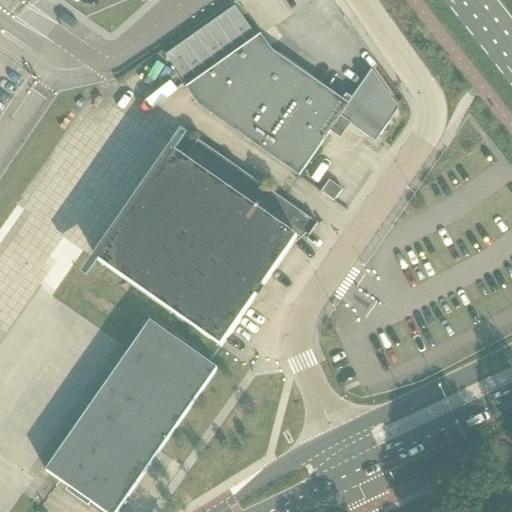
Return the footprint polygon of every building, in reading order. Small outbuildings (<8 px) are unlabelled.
[(235,8),(166,57),(186,86),(255,37),(235,8)] [(254,41),(244,48),(188,87),(187,88),(185,89),(197,107),(282,167),(299,178),(330,133),(340,119),(350,126),(369,139),(373,133),(380,137),(399,110),(371,71),(351,100),(346,96),(342,101),(272,52),(264,41),(260,36),(254,41)] [(306,236),(317,226),(318,226),(302,214),(283,201),(198,142),(183,162),(172,155),(97,262),(220,348),(221,348),(256,298),(259,301),(266,291),(262,289),(292,246),(293,246),(306,236)] [(321,193),(334,203),(343,191),(329,181),(321,193)] [(59,482),(68,488),(90,504),(96,508),(102,511),(117,511),(160,452),(217,370),(209,364),(151,324),(131,353),(56,460),(47,473),(59,482)]
